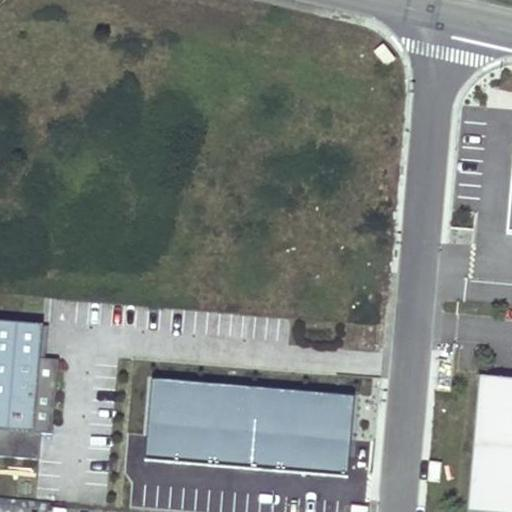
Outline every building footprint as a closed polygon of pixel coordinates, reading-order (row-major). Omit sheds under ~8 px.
[(393,60),(381,46),(373,52),(385,67),(393,60)] [(0,457),(39,461),(41,434),(51,435),(57,362),(45,361),(48,326),(0,321),(0,457)] [(511,511),(511,380),(478,378),(466,511),(511,511)] [(346,478),(353,398),(154,380),(147,460),(346,478)] [(440,464),(430,462),(428,482),(438,483),(440,464)]
